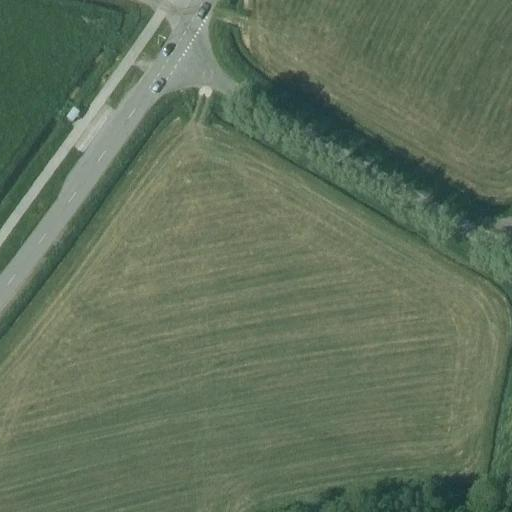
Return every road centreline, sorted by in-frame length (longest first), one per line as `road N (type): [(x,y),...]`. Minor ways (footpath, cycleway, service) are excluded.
road 1 (unclassified): [(511,249),(171,51)]
road 2 (secondary): [(0,294),(171,51)]
